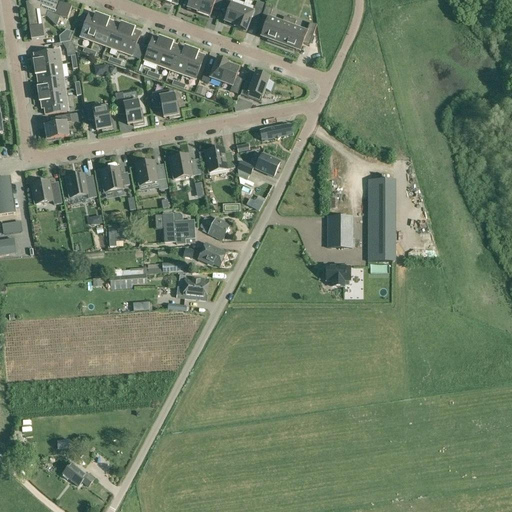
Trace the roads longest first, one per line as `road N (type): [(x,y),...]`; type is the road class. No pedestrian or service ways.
road 1 (residential): [(110,511),(318,106)]
road 2 (residential): [(318,106),(31,156),(5,0)]
road 3 (residential): [(330,81),(107,0)]
